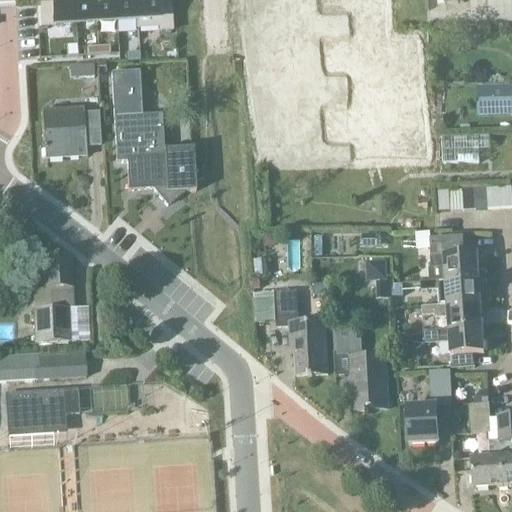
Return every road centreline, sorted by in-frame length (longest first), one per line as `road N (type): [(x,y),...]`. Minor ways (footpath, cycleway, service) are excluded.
road 1 (tertiary): [(242,399),(237,369),(81,239),(0,184)]
road 2 (residential): [(427,511),(276,403),(242,399)]
road 3 (residential): [(0,121),(0,0)]
